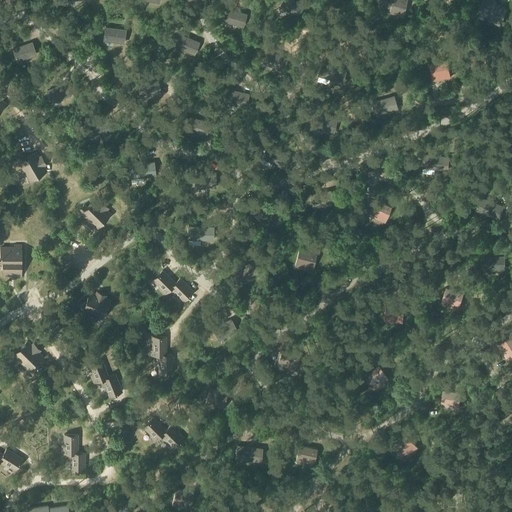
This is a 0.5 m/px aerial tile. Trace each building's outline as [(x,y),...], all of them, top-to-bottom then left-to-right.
[(283,0),(279,8),(297,18),(303,6),(290,0),(283,0)] [(379,0),(378,7),(380,8),(385,9),(386,7),(391,8),(393,0),(379,0)] [(393,0),(391,8),(390,11),(395,12),(394,15),(399,16),(402,17),(406,0),(393,0)] [(491,0),(482,0),(477,12),(479,13),(484,15),(485,13),(489,15),(495,4),(496,2),(491,0)] [(489,15),(488,18),(493,20),(492,22),(497,24),(499,25),(506,9),(495,4),(489,15)] [(224,21),(243,27),(246,14),(227,9),(224,21)] [(104,40),(124,43),(126,30),(106,27),(104,40)] [(176,47),(194,54),(199,42),(180,35),(176,47)] [(13,49),(17,61),(36,54),(32,42),(13,49)] [(263,62),(282,71),(287,59),(269,51),(263,62)] [(429,64),(433,81),(451,78),(448,61),(429,64)] [(318,76),(342,83),(346,70),(322,63),(318,76)] [(139,83),(140,96),(160,94),(159,81),(139,83)] [(47,91),(53,103),(71,95),(66,83),(47,91)] [(226,102),(246,107),(249,94),(229,89),(226,102)] [(372,104),(375,114),(396,108),(393,98),(372,104)] [(314,128),(333,132),(336,120),(317,115),(314,128)] [(187,130),(206,136),(209,123),(190,118),(187,130)] [(88,126),(92,138),(111,132),(107,120),(88,126)] [(262,157),(284,169),(290,157),(268,146),(262,157)] [(18,158),(17,159),(23,170),(26,175),(29,180),(29,181),(46,171),(40,162),(35,153),(25,159),(23,155),(20,157),(19,157),(18,158)] [(423,167),(447,170),(449,157),(425,154),(423,167)] [(129,165),(131,178),(155,175),(154,162),(129,165)] [(195,187),(215,188),(215,175),(195,174),(195,187)] [(311,195),(313,207),(333,203),(330,191),(311,195)] [(476,210),(499,218),(503,206),(480,198),(476,210)] [(81,208),(79,211),(87,219),(92,224),(96,227),(97,228),(110,214),(102,207),(95,200),(86,209),(83,206),(81,208)] [(250,213),(268,222),(273,211),(255,202),(250,213)] [(368,215),(385,223),(390,212),(373,204),(368,215)] [(188,239),(213,240),(213,227),(189,226),(188,239)] [(0,252),(0,262),(3,262),(20,262),(20,246),(14,246),(14,248),(13,248),(11,248),(9,248),(0,248),(0,252)] [(295,267),(312,271),(317,254),(299,250),(295,267)] [(484,257),(484,270),(504,269),(504,257),(484,257)] [(3,272),(3,275),(11,275),(12,275),(14,275),(14,277),(14,278),(20,278),(20,262),(3,262),(3,272)] [(235,268),(238,281),(257,275),(254,263),(235,268)] [(162,270),(153,280),(160,287),(158,289),(164,295),(168,290),(175,283),(170,278),(169,277),(162,270)] [(175,283),(168,290),(174,296),(176,294),(183,301),(193,292),(186,285),(185,284),(180,279),(175,283)] [(441,304),(457,309),(463,293),(446,288),(441,304)] [(81,300),(79,307),(90,311),(102,316),(109,299),(90,291),(85,302),(81,300)] [(383,321),(401,323),(403,305),(385,303),(383,321)] [(213,328),(219,340),(237,331),(231,319),(213,328)] [(511,334),(497,344),(507,360),(511,357),(511,334)] [(150,355),(156,355),(164,354),(165,337),(152,337),(152,348),(150,348),(150,355)] [(15,347),(10,352),(19,361),(28,370),(42,356),(27,341),(18,350),(15,347)] [(277,365),(294,372),(300,356),(283,350),(277,365)] [(164,354),(156,355),(156,363),(159,363),(159,373),(171,373),(171,354),(164,354)] [(102,360),(90,365),(93,374),(91,375),(94,383),(100,381),(109,377),(106,370),(106,368),(102,360)] [(364,376),(374,390),(388,379),(379,366),(364,376)] [(109,377),(100,381),(102,388),(105,387),(109,397),(121,392),(115,375),(109,377)] [(206,405),(224,409),(227,392),(209,388),(206,405)] [(440,407),(459,410),(461,393),(443,390),(440,402),(440,407)] [(160,438),(165,432),(152,418),(143,427),(151,434),(149,436),(155,443),(160,438)] [(165,432),(160,438),(165,443),(168,440),(174,447),(182,439),(170,427),(165,432)] [(68,453),(77,453),(77,436),(64,436),(64,446),(61,446),(62,453),(68,453)] [(393,447),(404,461),(418,448),(406,436),(393,447)] [(236,459),(260,461),(262,449),(237,446),(236,459)] [(296,462),(300,463),(314,465),(316,448),(299,446),(296,462)] [(2,454),(0,459),(0,463),(4,467),(6,464),(14,470),(21,459),(5,449),(2,454)] [(77,453),(68,453),(68,461),(71,461),(71,471),(85,471),(84,453),(77,453)] [(172,504),(189,509),(194,493),(176,488),(172,504)] [(112,502),(113,511),(121,511),(136,509),(134,498),(112,502)]
